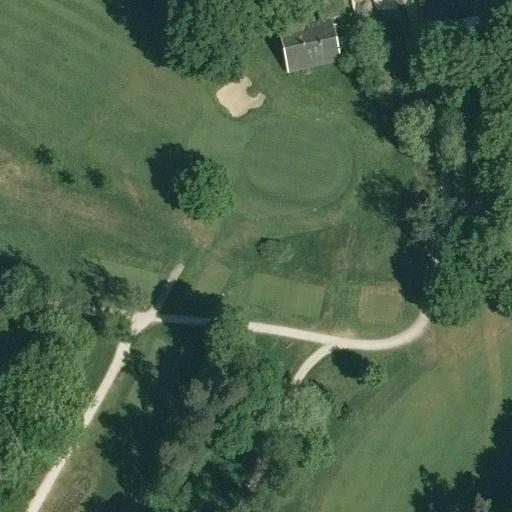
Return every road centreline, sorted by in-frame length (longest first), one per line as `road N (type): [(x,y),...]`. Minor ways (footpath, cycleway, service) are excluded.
road 1 (track): [(341,342),(400,343),(426,308),(448,203),(426,45),(410,0)]
road 2 (track): [(0,505),(144,320)]
road 3 (track): [(237,511),(299,369),(341,342)]
road 4 (track): [(341,342),(240,323),(144,320)]
road 5 (track): [(144,320),(0,301)]
